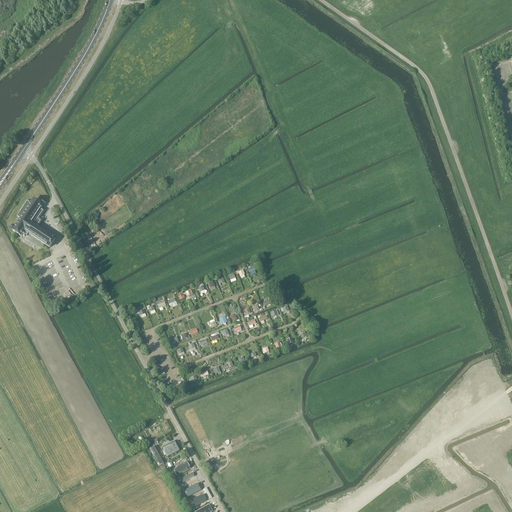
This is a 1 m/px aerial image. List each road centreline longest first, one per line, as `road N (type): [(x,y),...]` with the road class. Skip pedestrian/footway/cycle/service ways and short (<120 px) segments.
road 1 (residential): [(222,511),(48,182),(22,150)]
road 2 (secondary): [(22,150),(109,0)]
